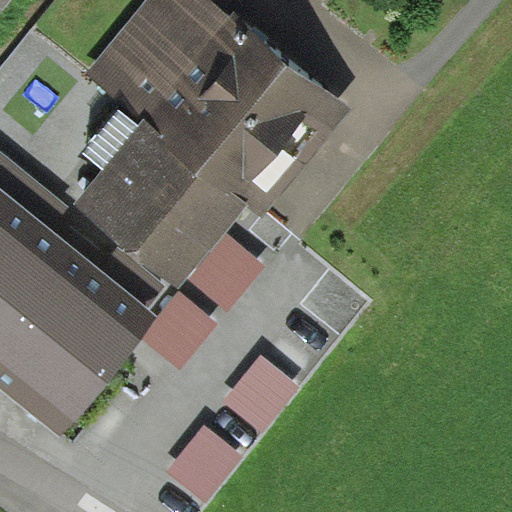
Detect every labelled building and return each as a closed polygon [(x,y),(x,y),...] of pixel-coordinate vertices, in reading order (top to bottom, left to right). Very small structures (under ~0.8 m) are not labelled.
[(0,0),(0,10),(8,0),(0,0)] [(216,0),(145,0),(87,72),(145,120),(250,206),(262,217),(351,107),(216,0)] [(103,170),(140,126),(120,109),(83,153),(103,170)] [(170,282),(179,288),(188,277),(228,231),(250,206),(145,120),(140,126),(103,170),(71,208),(53,229),(148,307),(170,282)] [(71,208),(0,149),(0,189),(2,188),(53,229),(71,208)] [(53,229),(2,188),(0,189),(0,385),(63,436),(142,337),(159,316),(148,307),(53,229)] [(265,266),(228,231),(188,277),(229,311),(265,266)] [(179,291),(159,316),(142,337),(180,370),(216,323),(179,291)] [(298,384),(260,354),(224,401),(261,430),(298,384)] [(243,456),(204,424),(167,470),(205,501),(243,456)]
